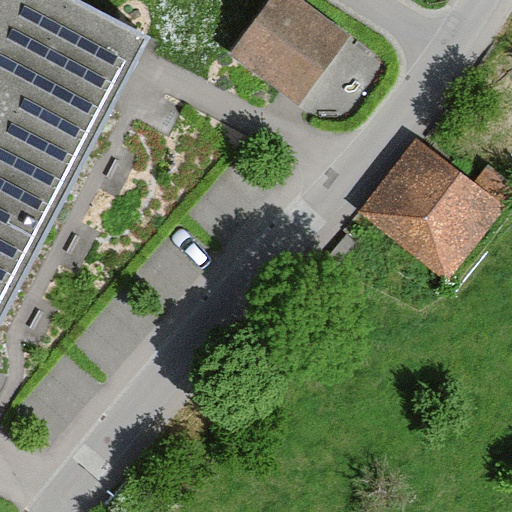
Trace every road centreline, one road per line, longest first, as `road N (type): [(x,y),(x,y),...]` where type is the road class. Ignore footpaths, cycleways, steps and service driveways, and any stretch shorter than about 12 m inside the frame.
road 1 (residential): [(203,365),(449,53)]
road 2 (residential): [(203,365),(386,491)]
road 3 (residential): [(81,511),(203,365)]
